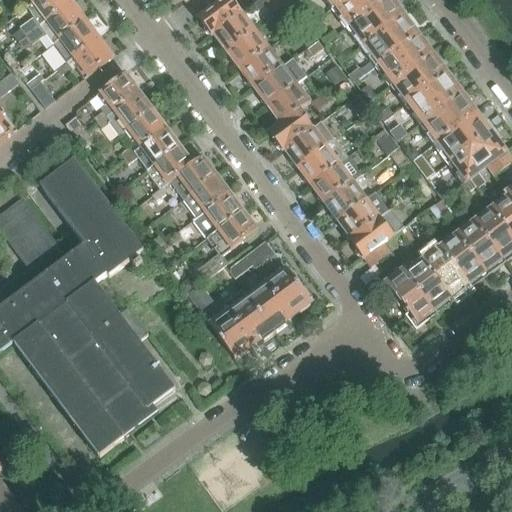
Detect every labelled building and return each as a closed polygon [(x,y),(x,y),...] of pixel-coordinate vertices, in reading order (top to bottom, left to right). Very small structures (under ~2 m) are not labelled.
[(29,37),(72,5),(68,0),(40,0),(30,8),(37,17),(20,31),(21,32),(15,37),(21,44),(22,43),(29,37)] [(40,0),(23,0),(30,8),(40,0)] [(243,16),(230,0),(225,0),(199,21),(205,29),(205,31),(206,35),(209,37),(212,37),(213,38),(214,37),(243,16)] [(263,0),(278,20),(291,10),(283,0),(263,0)] [(325,0),(333,10),(345,0),(325,0)] [(345,0),(333,10),(347,29),(385,1),(384,0),(345,0)] [(388,5),(386,2),(385,1),(347,29),(362,49),(399,21),(395,15),(399,12),(392,2),(388,5)] [(57,44),(86,23),(72,5),(29,37),(22,43),(27,49),(31,46),(33,48),(49,34),(57,44)] [(311,27),(319,20),(311,10),(303,17),(311,27)] [(229,56),(257,35),(243,16),(214,37),(221,46),(220,48),(221,51),(224,53),(226,53),(229,56)] [(270,16),(263,21),(266,25),(273,20),(270,16)] [(298,32),(304,27),(298,18),(292,23),(298,32)] [(403,25),(400,21),(399,21),(362,49),(376,68),(414,40),(410,34),(413,31),(406,22),(403,25)] [(70,62),(99,41),(86,23),(57,44),(67,58),(54,68),(57,72),(70,62)] [(311,48),(317,44),(309,33),(303,37),(311,48)] [(242,74),(270,53),(257,35),(229,56),(234,63),(233,65),(234,69),(240,71),(242,74)] [(325,46),(332,40),(328,35),(321,41),(325,46)] [(417,44),(415,40),(414,40),(376,68),(391,88),(429,59),(424,53),(428,50),(421,41),(417,44)] [(84,82),(113,60),(99,41),(70,62),(57,72),(62,79),(70,73),(72,75),(76,72),(84,82)] [(318,45),(304,55),(310,62),(323,52),(318,45)] [(255,92),(284,70),(270,53),(242,74),(247,80),(246,83),(247,86),(250,88),(253,89),(255,92)] [(340,66),(347,60),(344,55),(336,61),(340,66)] [(432,64),(429,60),(429,59),(391,88),(405,107),(443,79),(439,73),(443,70),(436,61),(432,64)] [(345,79),(337,68),(337,67),(325,76),(333,87),(345,79)] [(267,108),(296,86),(284,70),(255,92),(260,99),(259,100),(260,104),(264,106),(266,107),(267,108)] [(355,85),(363,79),(357,71),(349,78),(355,85)] [(139,95),(136,90),(125,76),(98,96),(98,98),(97,99),(103,108),(100,111),(102,114),(93,121),(97,126),(139,95)] [(0,93),(14,82),(11,78),(0,85),(0,93)] [(446,83),(444,79),(443,79),(405,107),(420,126),(458,98),(454,93),(457,90),(450,80),(446,83)] [(31,92),(39,86),(35,80),(26,86),(31,92)] [(0,100),(0,101),(18,88),(14,82),(0,93),(0,100)] [(54,104),(54,103),(40,85),(39,86),(31,92),(31,93),(45,112),(54,104)] [(299,113),(310,105),(296,86),(267,108),(274,117),(273,119),(274,123),(277,124),(280,125),(281,126),(299,113)] [(368,105),(377,98),(369,87),(360,94),(368,105)] [(123,134),(152,112),(139,95),(97,126),(101,132),(109,125),(118,139),(123,135),(123,134)] [(317,112),(329,103),(323,96),(312,104),(317,112)] [(461,102),(458,99),(458,98),(420,126),(435,147),(473,118),(468,112),(472,109),(464,99),(461,102)] [(349,105),(340,111),(345,118),(354,111),(349,105)] [(124,161),(166,130),(152,112),(123,134),(123,135),(131,144),(128,147),(130,150),(121,157),(124,161)] [(283,154),(284,153),(313,131),(299,113),(281,126),(269,135),(275,144),(275,146),(275,149),(279,152),(281,152),(283,154)] [(383,123),(389,119),(385,113),(379,118),(383,123)] [(482,123),(477,116),(473,118),(435,147),(448,165),(492,133),(486,125),(482,123)] [(0,145),(13,136),(0,117),(0,145)] [(91,138),(83,128),(77,119),(72,123),(65,128),(79,146),(91,138)] [(147,173),(179,148),(166,130),(124,161),(129,168),(138,161),(147,173)] [(397,144),(405,137),(400,130),(391,136),(397,144)] [(299,172),(327,151),(313,131),(284,153),(290,160),(289,162),(291,166),(293,168),(296,169),(299,172)] [(500,147),(498,141),(492,133),(448,165),(465,188),(472,183),(473,182),(480,177),(487,172),(507,157),(500,147)] [(399,151),(395,146),(390,138),(381,145),(390,157),(399,151)] [(193,166),(179,148),(147,173),(148,173),(146,174),(160,192),(160,191),(169,184),(193,166)] [(419,157),(420,157),(414,148),(405,155),(419,157)] [(312,190),(340,169),(327,151),(299,172),(303,178),(302,181),(304,185),(307,186),(310,187),(312,190)] [(411,167),(410,165),(399,151),(390,157),(402,174),(411,167)] [(412,164),(418,172),(427,166),(420,157),(419,158),(412,164)] [(511,163),(507,157),(487,172),(493,180),(498,175),(511,165),(511,163)] [(187,198),(215,177),(202,159),(193,166),(169,184),(176,193),(181,190),(187,198)] [(137,259),(143,254),(75,163),(40,189),(84,248),(65,262),(56,249),(57,248),(22,201),(0,217),(0,232),(28,270),(0,290),(0,354),(13,345),(98,460),(123,441),(114,428),(129,417),(143,407),(147,412),(174,392),(140,347),(149,340),(128,312),(119,319),(96,287),(107,279),(108,281),(113,277),(119,285),(131,274),(126,268),(130,265),(136,273),(143,267),(137,259)] [(326,208),(354,187),(340,169),(312,190),(317,197),(316,199),(317,202),(320,204),(323,204),(326,208)] [(195,221),(229,195),(215,177),(187,198),(188,200),(183,203),(195,221)] [(426,187),(424,184),(418,177),(412,182),(420,191),(426,187)] [(486,185),(480,177),(473,182),(479,190),(486,185)] [(116,196),(125,189),(121,183),(112,190),(116,196)] [(477,190),(472,183),(465,188),(470,196),(477,190)] [(0,210),(20,195),(15,187),(0,198),(0,210)] [(339,226),(367,205),(354,187),(326,208),(330,214),(330,217),(331,220),(334,222),(336,223),(339,226)] [(426,200),(432,195),(426,187),(420,191),(426,200)] [(442,203),(444,201),(449,198),(443,190),(436,195),(442,203)] [(155,204),(165,197),(160,191),(160,192),(151,198),(155,204)] [(208,241),(243,214),(229,195),(195,221),(177,234),(181,240),(198,227),(208,241)] [(130,214),(140,207),(133,199),(124,207),(130,214)] [(511,204),(508,200),(490,214),(511,242),(511,204)] [(444,218),(452,212),(444,201),(442,203),(436,207),(444,217),(444,218)] [(380,222),(380,221),(367,205),(339,226),(343,232),(343,234),(344,238),(348,240),(350,241),(351,242),(349,243),(350,245),(380,222)] [(444,217),(436,207),(435,207),(429,212),(437,222),(444,217)] [(392,239),(404,230),(391,212),(380,221),(380,222),(350,245),(355,252),(355,254),(357,257),(359,259),(362,260),(363,262),(364,261),(383,249),(393,242),(394,241),(392,239)] [(219,260),(257,232),(243,214),(208,241),(216,251),(213,253),(219,260)] [(511,254),(511,253),(511,242),(490,214),(473,227),(500,263),(503,261),(506,264),(511,259),(511,254)] [(495,266),(500,263),(473,227),(455,240),(482,276),(486,274),(489,278),(498,270),(495,266)] [(158,250),(165,245),(159,238),(152,243),(158,250)] [(478,280),(482,276),(455,240),(448,244),(438,252),(438,253),(465,289),(468,287),(471,291),(481,283),(478,280)] [(389,256),(398,249),(393,242),(383,249),(389,256)] [(371,270),(389,256),(383,249),(364,261),(371,270)] [(465,289),(438,253),(438,252),(421,265),(421,266),(448,302),(451,300),(454,304),(463,297),(460,293),(465,289)] [(198,288),(220,272),(213,262),(191,279),(198,288)] [(448,302),(421,266),(421,265),(403,279),(430,315),(433,313),(436,317),(446,310),(443,306),(448,302)] [(286,272),(285,272),(279,276),(247,300),(274,337),(286,328),(284,325),(299,314),(300,316),(310,309),(308,307),(310,306),(308,303),(311,301),(304,291),(301,293),(295,285),(298,283),(291,273),(288,275),(286,272)] [(217,288),(226,281),(221,275),(212,281),(217,288)] [(403,279),(401,275),(386,287),(390,292),(386,295),(398,310),(401,307),(407,315),(405,316),(406,317),(403,319),(407,324),(408,323),(415,333),(428,323),(425,319),(430,315),(403,279)] [(189,281),(179,288),(186,297),(195,290),(189,281)] [(263,346),(274,337),(247,300),(222,318),(223,319),(209,330),(234,363),(245,355),(243,354),(260,341),(263,346)] [(0,465),(0,511),(19,511),(0,484),(0,476),(5,473),(0,465)]
